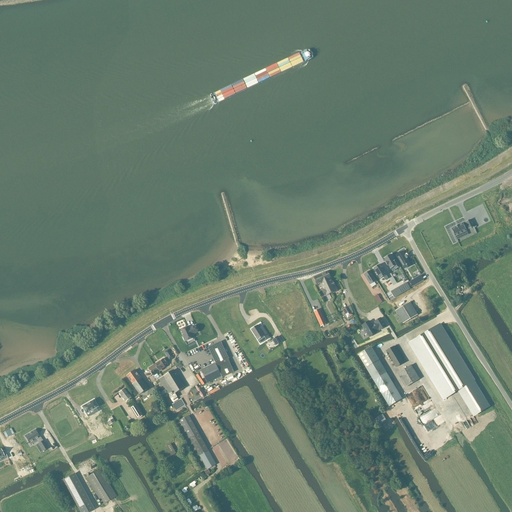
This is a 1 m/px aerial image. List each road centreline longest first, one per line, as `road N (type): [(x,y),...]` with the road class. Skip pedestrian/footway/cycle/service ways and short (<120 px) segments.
road 1 (tertiary): [(0,422),(165,320),(345,260),(403,228)]
road 2 (unclassified): [(511,407),(403,228)]
road 3 (tertiary): [(403,228),(511,174)]
